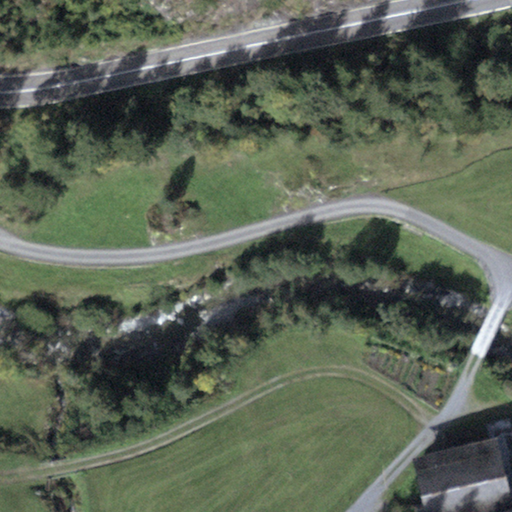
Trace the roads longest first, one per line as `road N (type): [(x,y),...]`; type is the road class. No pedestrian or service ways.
road 1 (unclassified): [(0,239),(83,259),(396,207),(511,273)]
road 2 (primary): [(466,0),(0,91)]
road 3 (track): [(511,291),(448,415),(354,511)]
